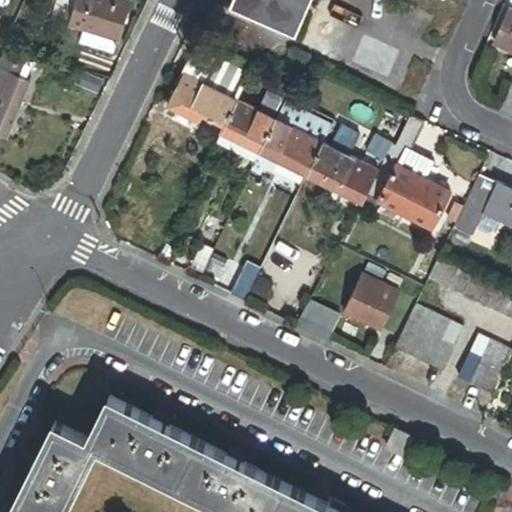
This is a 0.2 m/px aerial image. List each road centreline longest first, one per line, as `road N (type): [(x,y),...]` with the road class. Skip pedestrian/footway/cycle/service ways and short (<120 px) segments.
road 1 (residential): [(511,456),(57,240)]
road 2 (residential): [(57,240),(174,0)]
road 3 (residential): [(485,0),(437,106),(511,140)]
